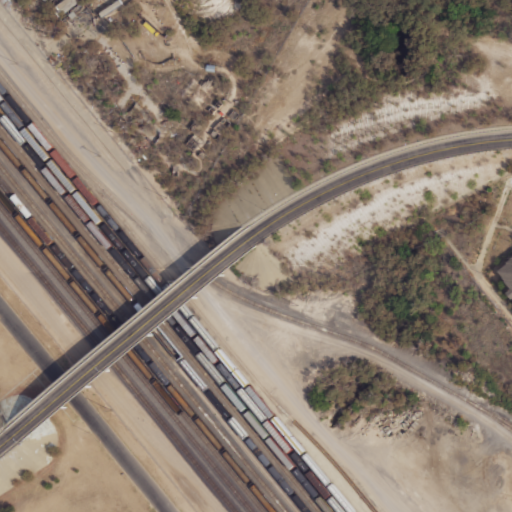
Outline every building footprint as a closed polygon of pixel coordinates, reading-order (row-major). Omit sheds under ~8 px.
[(62,0),(52,8),(59,17),(81,0),(62,0)] [(117,0),(99,13),(102,17),(122,3),(119,0),(117,0)] [(208,64),(207,71),(216,72),(216,66),(208,64)] [(511,258),(507,262),(508,263),(499,271),(504,277),(503,278),(505,280),(505,281),(511,289),(506,293),(511,300),(511,258)] [(413,476),(416,481),(422,476),(419,471),(413,476)]
